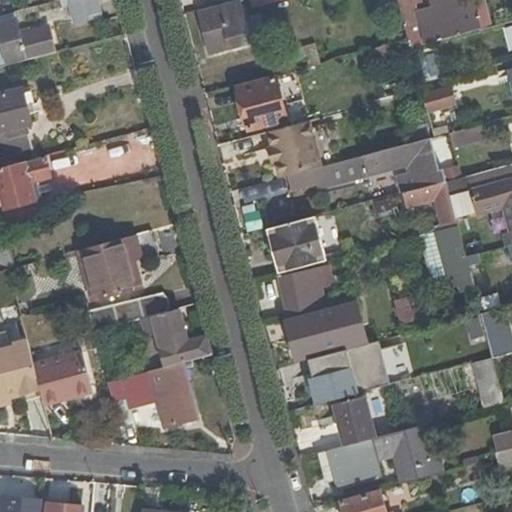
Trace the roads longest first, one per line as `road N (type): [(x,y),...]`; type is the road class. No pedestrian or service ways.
road 1 (residential): [(147,0),(273,471)]
road 2 (residential): [(0,449),(273,471)]
